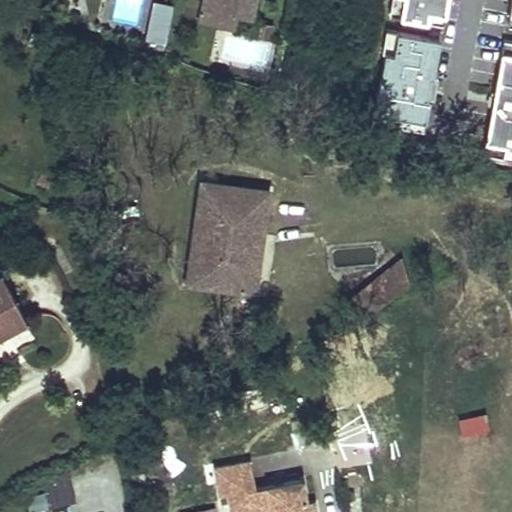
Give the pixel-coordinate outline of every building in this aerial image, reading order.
[(165,38),(174,2),(164,0),(156,0),(148,34),(165,38)] [(205,0),(205,6),(239,13),(253,16),(255,0),(205,0)] [(399,17),(402,0),(390,0),(388,15),(399,17)] [(443,15),(446,0),(402,0),(399,17),(426,22),(428,12),(443,15)] [(201,21),(236,28),(239,13),(205,6),(201,21)] [(441,25),(443,15),(428,12),(426,22),(441,25)] [(269,38),(271,26),(256,23),(254,35),(269,38)] [(392,55),(396,32),(385,30),(381,53),(384,53),(392,55)] [(432,78),(439,40),(396,32),(392,55),(384,53),(373,113),(402,118),(424,122),(428,99),(426,98),(429,78),(432,78)] [(511,42),(502,40),(500,52),(511,54),(511,42)] [(511,54),(500,52),(484,141),(504,145),(503,152),(511,153),(511,54)] [(424,122),(402,118),(400,127),(422,131),(424,122)] [(335,174),(338,142),(314,139),(312,172),(335,174)] [(503,152),(504,145),(484,141),(482,153),(502,157),(503,152)] [(254,292),(268,191),(202,181),(187,283),(254,292)] [(375,309),(408,283),(401,259),(352,297),(375,309)] [(0,336),(26,322),(0,274),(0,273),(0,336)] [(485,416),(459,422),(463,438),(488,432),(485,416)] [(308,511),(306,502),(302,479),(255,488),(250,460),(214,466),(219,495),(227,494),(230,511),(254,511),(256,511),(281,507),(282,511),(316,511),(317,511),(313,511),(308,511)] [(68,473),(45,480),(53,506),(76,499),(68,473)] [(313,511),(317,511),(314,500),(306,502),(308,511),(313,511)]
